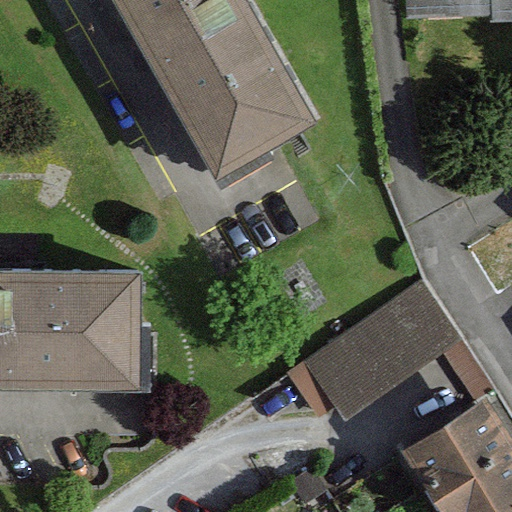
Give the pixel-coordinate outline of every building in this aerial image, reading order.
[(244,0),(113,0),(217,179),(315,123),(244,0)] [(511,0),(472,0),(474,19),(511,16),(511,0)] [(0,271),(0,385),(138,386),(138,272),(0,271)] [(277,371),(307,415),(323,404),(332,417),(448,337),(408,281),(277,371)] [(383,432),(429,511),(472,511),(511,489),(511,449),(472,381),(383,432)]
